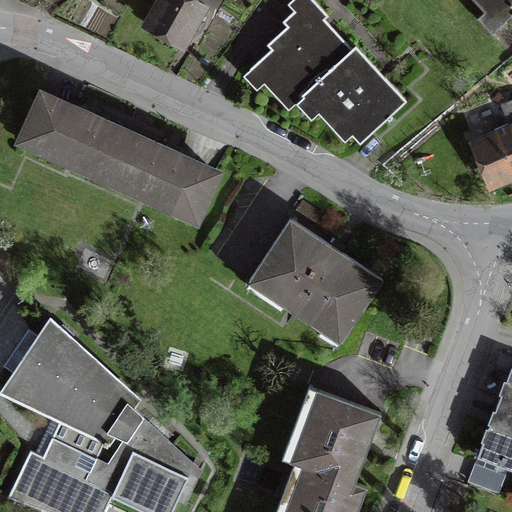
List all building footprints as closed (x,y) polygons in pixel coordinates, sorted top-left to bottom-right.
[(160,0),(147,24),(183,44),(203,8),(191,1),(191,0),(160,0)] [(303,95),(354,48),(325,17),(327,15),(314,0),(305,0),(283,20),(288,25),(268,43),(273,47),(250,68),(274,93),(282,86),(296,101),(303,95)] [(511,13),(511,0),(473,0),(498,26),(511,13)] [(354,48),(303,95),(331,125),(338,119),(359,142),(388,117),(390,120),(393,117),(391,114),(406,100),(356,46),(354,48)] [(108,178),(128,134),(92,118),(93,115),(80,109),(79,111),(43,95),(23,139),(108,178)] [(511,129),(477,145),(494,182),(511,173),(511,129)] [(128,134),(108,178),(195,218),(216,173),(178,156),(180,154),(166,147),(164,151),(128,134)] [(383,279),(290,217),(250,277),(343,339),(383,279)] [(59,327),(51,319),(3,390),(13,395),(13,399),(26,406),(29,402),(61,418),(43,456),(31,450),(8,496),(51,511),(104,511),(113,496),(146,511),(172,511),(178,500),(186,504),(202,471),(194,467),(143,419),(144,418),(132,408),(135,399),(71,338),(74,334),(63,324),(59,327)] [(500,395),(511,400),(511,365),(500,395)] [(289,460),(302,465),(303,463),(354,482),(381,412),(317,387),(289,460)] [(489,425),(511,433),(511,400),(500,395),(489,425)] [(511,433),(489,425),(477,454),(511,467),(511,433)] [(302,465),(284,511),(357,511),(367,488),(354,482),(303,463),(302,465)]
